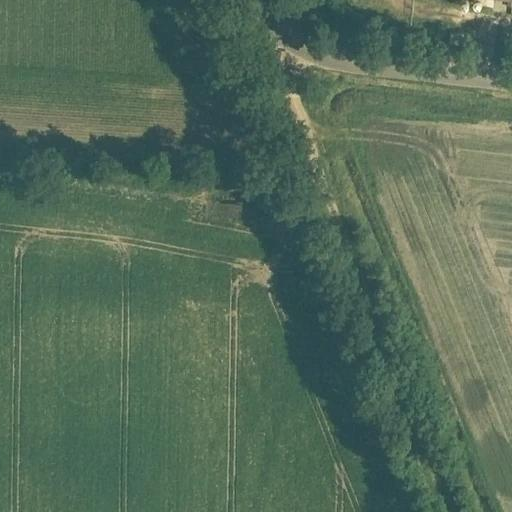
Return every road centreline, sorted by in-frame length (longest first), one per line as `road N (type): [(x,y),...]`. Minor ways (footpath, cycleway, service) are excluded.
road 1 (track): [(443,511),(296,137),(281,45)]
road 2 (residential): [(255,0),(281,45),(511,84)]
